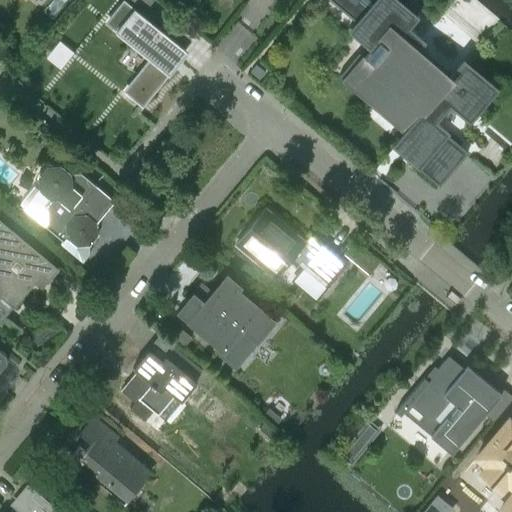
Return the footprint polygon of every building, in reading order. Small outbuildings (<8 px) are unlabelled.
[(329,0),(360,26),(365,20),(382,35),(351,72),(349,75),(356,80),(355,81),(366,90),(366,89),(373,95),(375,92),(377,94),(381,89),(414,117),(390,145),(393,147),(398,142),(405,148),(404,149),(407,152),(408,150),(411,154),(410,155),(413,157),(414,156),(420,160),(415,166),(438,186),(467,152),(438,127),(439,126),(432,119),(447,101),(455,108),(461,113),(467,107),(468,108),(469,106),(468,106),(475,97),(476,98),(477,97),(476,96),(481,89),(458,69),(453,75),(452,76),(450,74),(444,81),(411,53),(417,46),(415,44),(421,38),(414,33),(415,32),(405,24),(409,19),(404,15),(414,3),(410,0),(329,0)] [(133,8),(116,28),(153,57),(124,93),(141,107),(173,68),(187,51),(183,48),(192,38),(165,17),(157,27),(133,8)] [(255,64),(249,71),(258,79),(264,72),(255,64)] [(109,206),(91,191),(95,185),(79,172),(70,173),(59,164),(45,165),(36,176),(37,190),(22,208),(62,241),(59,244),(81,262),(88,254),(89,245),(97,236),(95,222),(109,206)] [(235,243),(275,275),(292,255),(327,282),(324,285),(325,286),(347,260),(323,241),(313,253),(302,243),(303,241),(264,209),(235,243)] [(0,318),(39,272),(47,278),(56,267),(0,220),(0,318)] [(353,243),(344,254),(356,263),(364,253),(353,243)] [(225,277),(208,297),(203,304),(192,295),(178,311),(219,346),(216,349),(234,364),(255,338),(271,320),(233,289),(236,286),(225,277)] [(190,337),(177,325),(168,335),(182,347),(190,337)] [(135,371),(120,389),(134,401),(129,408),(144,421),(153,410),(165,420),(197,381),(192,378),(200,368),(173,345),(165,355),(164,354),(161,358),(148,348),(131,368),(135,371)] [(406,398),(394,412),(399,416),(403,411),(411,402),(426,414),(418,424),(450,451),(482,413),(500,392),(499,390),(497,392),(489,384),(479,376),(472,384),(466,379),(470,375),(463,369),(447,356),(436,369),(433,366),(406,398)] [(278,419),(268,410),(262,416),(272,425),(278,419)] [(107,438),(112,432),(93,416),(78,432),(88,441),(83,448),(79,444),(68,458),(123,504),(150,472),(130,455),(130,456),(107,438)] [(511,511),(511,420),(508,417),(476,455),(486,463),(480,471),(499,488),(506,480),(511,485),(511,494),(499,510),(501,511),(511,511)] [(359,430),(339,454),(350,464),(370,440),(359,430)] [(53,511),(55,510),(31,489),(15,507),(20,511),(53,511)]
